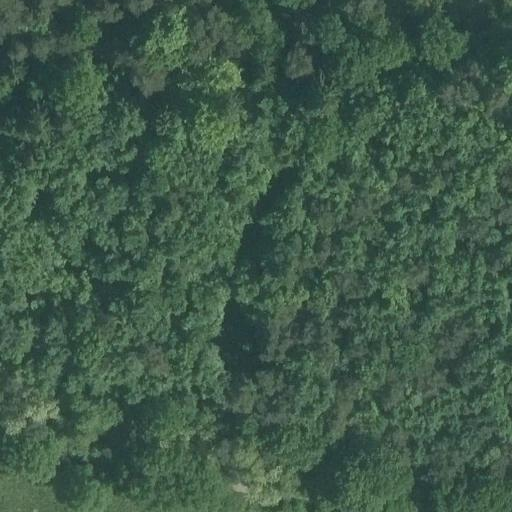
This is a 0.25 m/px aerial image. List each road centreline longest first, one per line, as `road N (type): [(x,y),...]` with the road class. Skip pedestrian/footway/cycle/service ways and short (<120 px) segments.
road 1 (track): [(0,77),(438,26),(511,34)]
road 2 (unclassified): [(357,511),(0,449)]
